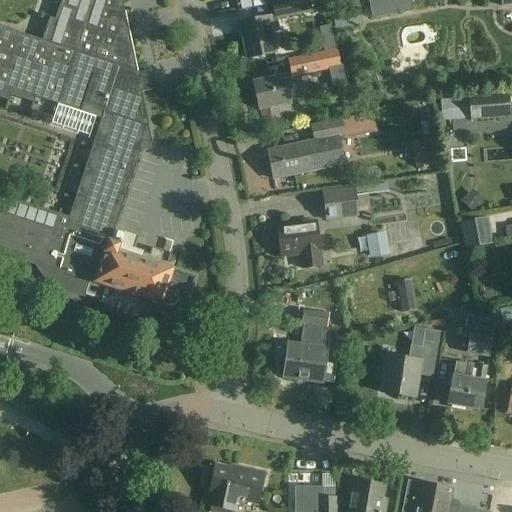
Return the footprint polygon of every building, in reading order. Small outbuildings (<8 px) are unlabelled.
[(139,304),(141,298),(162,305),(163,303),(175,307),(176,302),(188,306),(196,278),(166,269),(170,256),(154,251),(151,258),(134,252),(138,240),(126,237),(123,247),(111,243),(140,151),(151,148),(147,127),(149,127),(122,0),(62,0),(55,21),(50,19),(43,41),(0,27),(0,99),(10,102),(12,97),(35,104),(37,99),(60,106),(63,95),(107,109),(68,230),(62,228),(62,227),(0,207),(0,253),(49,269),(45,280),(86,299),(91,282),(116,290),(114,296),(139,304)] [(275,18),(271,19),(240,25),(242,38),(244,38),(249,60),(276,55),(274,44),(276,44),(274,32),(280,31),(278,21),(316,13),(313,0),(301,0),(273,6),(275,18)] [(332,29),(363,23),(358,0),(347,0),(327,4),(332,29)] [(368,0),(372,18),(401,13),(398,0),(368,0)] [(292,78),(318,72),(313,53),(287,60),(292,78)] [(281,120),(278,106),(291,103),(285,79),(255,85),(260,110),(261,110),(264,124),(281,120)] [(509,94),(469,97),(470,100),(442,102),(443,122),(471,120),(471,123),(511,120),(509,94)] [(349,139),(374,133),(370,114),(345,119),(349,139)] [(275,180),(316,172),(345,166),(340,140),(345,139),(342,121),(311,127),(314,143),(269,153),(275,180)] [(428,139),(412,142),(417,166),(433,163),(428,139)] [(64,180),(74,149),(57,144),(47,175),(64,180)] [(355,189),(323,193),(327,223),(359,219),(359,214),(371,212),(369,196),(389,193),(388,185),(355,190),(355,189)] [(493,246),(488,219),(460,224),(464,251),(493,246)] [(323,267),(317,223),(278,228),(282,258),(303,255),(305,270),(323,267)] [(388,255),(384,235),(367,238),(371,258),(388,255)] [(356,278),(361,298),(376,294),(371,274),(356,278)] [(415,312),(411,283),(396,286),(401,314),(415,312)] [(511,307),(499,310),(502,325),(511,323),(511,307)] [(327,351),(323,351),(329,315),(304,311),(302,326),(304,326),(300,348),(290,346),(285,378),(334,385),(336,367),(325,365),(327,351)] [(471,351),(491,354),(497,319),(469,314),(464,346),(472,347),(471,351)] [(411,347),(409,360),(388,357),(383,394),(416,399),(420,376),(433,379),(441,334),(426,331),(423,349),(411,347)] [(457,364),(455,379),(450,405),(481,410),(486,384),(485,384),(487,368),(477,367),(475,382),(472,382),(474,366),(457,364)] [(217,466),(215,472),(209,474),(206,487),(211,491),(210,495),(211,495),(208,507),(211,508),(212,511),(237,511),(238,507),(241,508),(245,506),(245,503),(258,505),(265,474),(239,469),(238,471),(217,466)] [(384,500),(385,490),(386,486),(349,480),(346,497),(349,498),(347,511),(386,511),(389,501),(384,500)] [(449,511),(454,491),(410,483),(403,511),(449,511)] [(295,489),(294,511),(339,511),(339,499),(322,499),(322,489),(295,489)]
